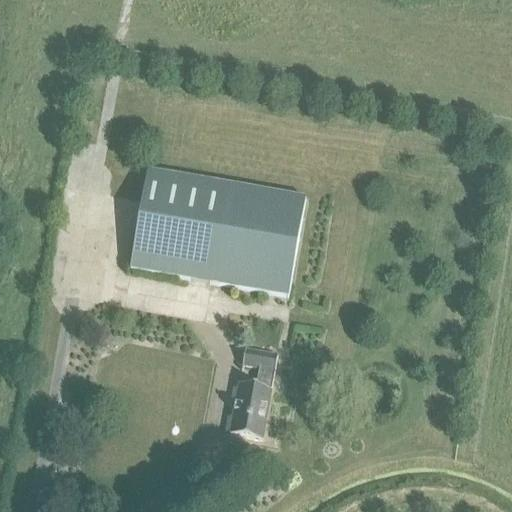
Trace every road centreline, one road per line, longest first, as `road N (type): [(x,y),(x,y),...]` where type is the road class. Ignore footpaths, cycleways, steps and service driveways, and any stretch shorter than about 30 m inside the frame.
road 1 (unclassified): [(26,511),(94,166)]
road 2 (unknown): [(72,278),(132,291),(194,340),(199,423)]
